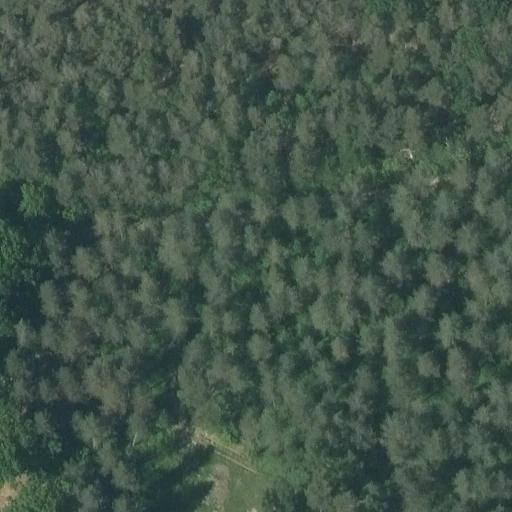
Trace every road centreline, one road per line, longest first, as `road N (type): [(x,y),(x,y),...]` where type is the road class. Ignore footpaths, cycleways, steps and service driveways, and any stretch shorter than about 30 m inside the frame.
road 1 (track): [(161,248),(511,203)]
road 2 (track): [(161,248),(159,425),(179,447),(289,511)]
road 3 (track): [(0,264),(161,248)]
